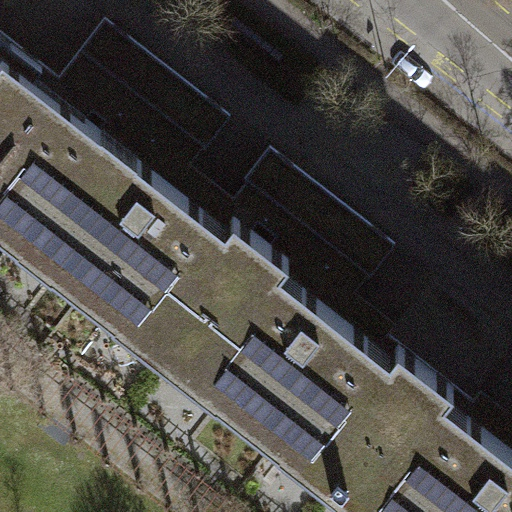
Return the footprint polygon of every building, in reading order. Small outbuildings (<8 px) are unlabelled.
[(169,166),(171,163),(192,136),(206,147),(232,113),(107,16),(60,75),(51,87),(140,157),(146,148),(169,166)] [(0,232),(165,360),(263,234),(236,214),(171,163),(169,166),(146,148),(140,157),(51,87),(60,75),(0,27),(0,232)] [(331,293),(334,290),(355,262),(371,275),(397,242),(271,144),(245,177),(257,187),(236,214),(263,234),(290,255),(287,259),(331,293)] [(263,234),(165,360),(329,488),(427,362),(334,290),(331,293),(287,259),(290,255),(263,234)] [(360,511),(511,511),(511,427),(427,362),(329,488),(360,511)]
